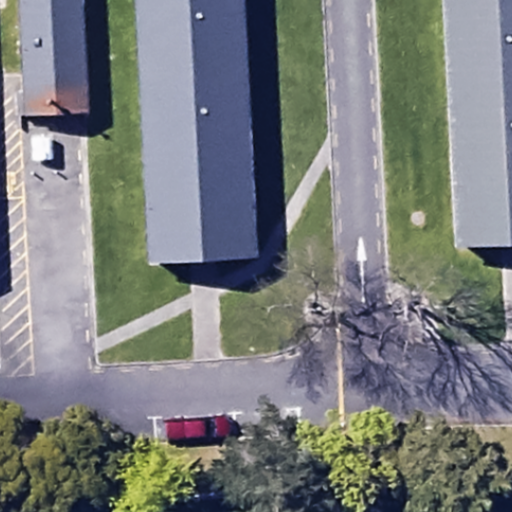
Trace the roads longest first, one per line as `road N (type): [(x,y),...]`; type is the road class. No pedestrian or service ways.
road 1 (unclassified): [(375,384),(354,0)]
road 2 (unclassified): [(375,384),(0,406)]
road 3 (unclassified): [(511,378),(375,384)]
